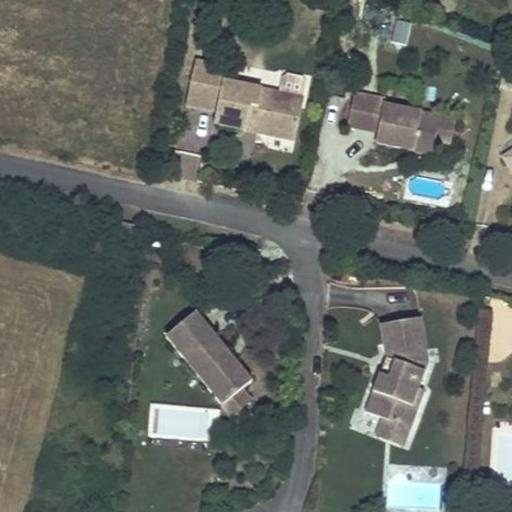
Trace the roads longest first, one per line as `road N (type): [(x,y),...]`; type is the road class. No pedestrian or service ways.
road 1 (residential): [(0,168),(315,232)]
road 2 (residential): [(315,232),(306,456),(284,511)]
road 3 (residential): [(315,232),(511,272)]
